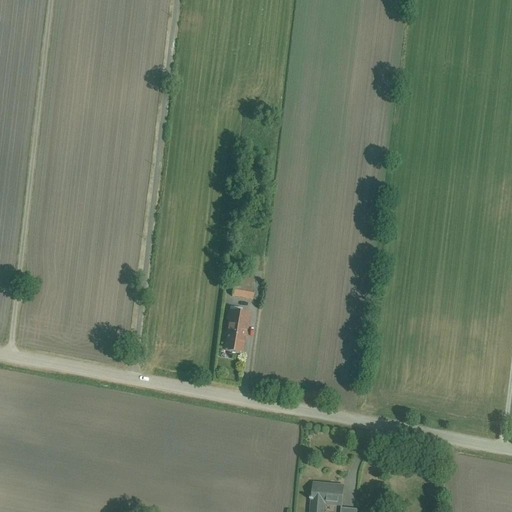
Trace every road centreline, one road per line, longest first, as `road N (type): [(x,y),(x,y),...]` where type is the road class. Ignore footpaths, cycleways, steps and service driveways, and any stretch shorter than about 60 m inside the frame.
road 1 (unclassified): [(0,355),(511,451)]
road 2 (unknown): [(179,0),(131,379)]
road 3 (unknown): [(511,243),(486,446)]
